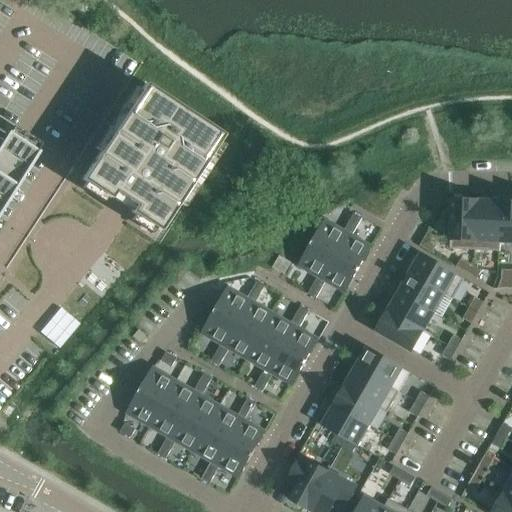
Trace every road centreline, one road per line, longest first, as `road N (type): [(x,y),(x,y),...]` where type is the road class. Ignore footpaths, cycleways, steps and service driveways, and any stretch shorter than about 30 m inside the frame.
road 1 (residential): [(511,180),(446,183),(418,195),(237,511)]
road 2 (residential): [(233,511),(99,434),(201,288)]
